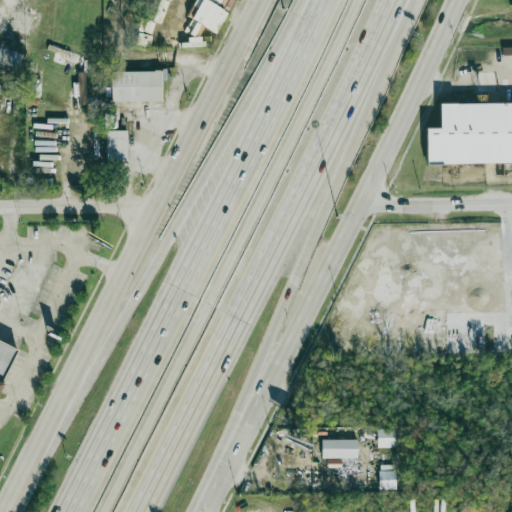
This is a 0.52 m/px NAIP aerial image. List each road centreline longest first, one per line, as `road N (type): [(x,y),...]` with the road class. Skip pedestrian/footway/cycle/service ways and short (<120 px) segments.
road 1 (primary): [(270,0),(154,212),(10,511)]
road 2 (motorway): [(319,0),(61,511)]
road 3 (motorway): [(141,511),(395,0)]
road 4 (motorway): [(301,0),(19,494)]
road 5 (motorway): [(106,511),(284,154),(349,0)]
road 6 (primary): [(210,511),(364,201),(451,0)]
road 7 (motorway): [(203,511),(267,338),(418,0)]
road 8 (residential): [(0,204),(121,204),(154,212)]
road 9 (tertiary): [(364,201),(511,203)]
